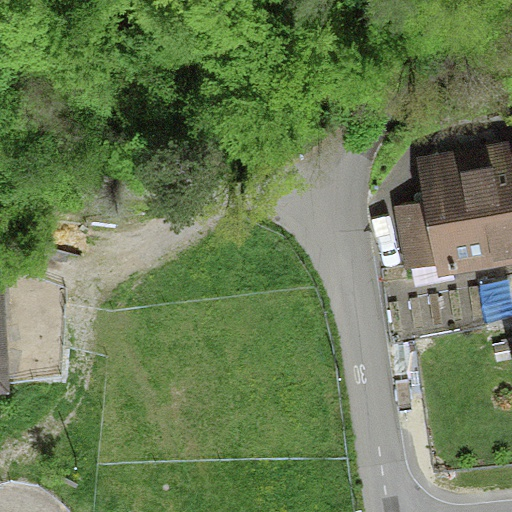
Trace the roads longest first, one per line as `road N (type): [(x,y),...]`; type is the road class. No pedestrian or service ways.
road 1 (track): [(0,182),(331,188),(373,112),(511,40)]
road 2 (residential): [(331,188),(386,511)]
